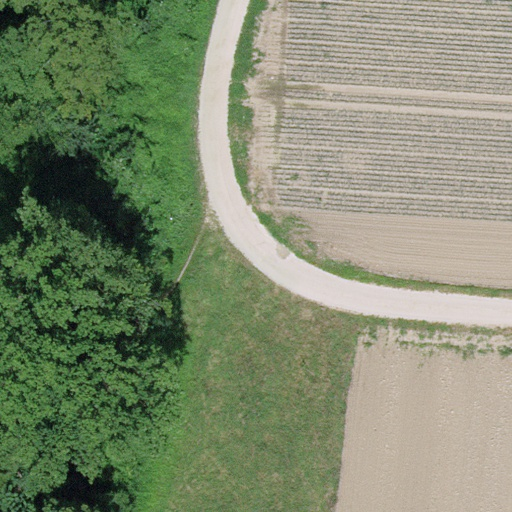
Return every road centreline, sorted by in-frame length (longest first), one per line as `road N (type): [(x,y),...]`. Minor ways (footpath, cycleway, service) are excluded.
road 1 (track): [(216,181),(239,230),(281,267),(347,295),(511,310)]
road 2 (track): [(236,0),(213,105),(216,181)]
